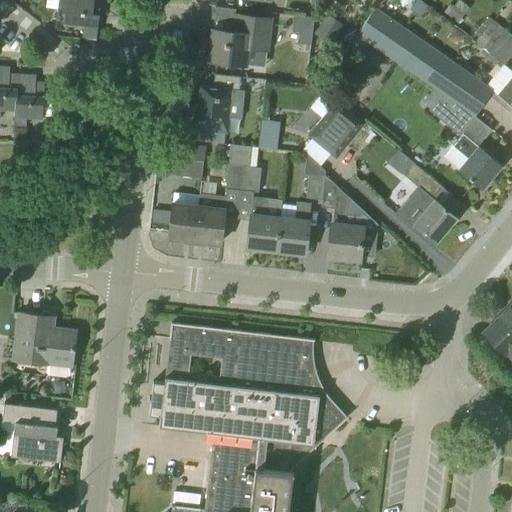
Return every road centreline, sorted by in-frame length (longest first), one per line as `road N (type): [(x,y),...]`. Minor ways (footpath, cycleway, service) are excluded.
road 1 (residential): [(450,301),(412,306),(121,272)]
road 2 (tertiary): [(93,511),(121,272)]
road 3 (tertiary): [(121,272),(146,67)]
road 4 (residential): [(146,67),(58,57),(0,14)]
road 5 (residential): [(477,511),(484,416),(435,406)]
road 6 (unclassified): [(121,272),(0,266)]
